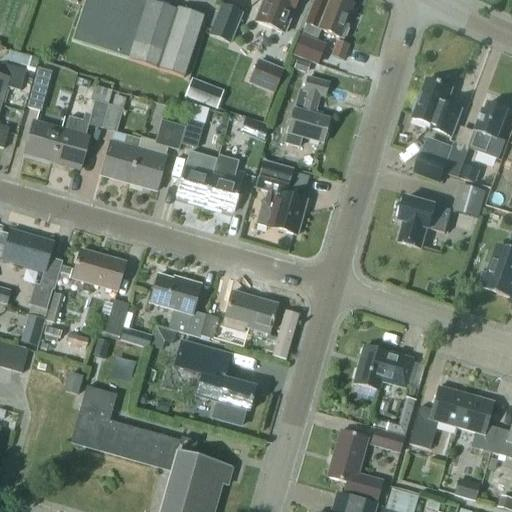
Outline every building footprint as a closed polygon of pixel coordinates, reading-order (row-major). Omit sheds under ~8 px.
[(84,0),(71,43),(128,61),(147,2),(147,0),(84,0)] [(262,3),(254,23),(284,35),(297,0),(259,0),(258,2),(262,3)] [(306,25),(300,40),(312,44),(313,45),(319,31),(321,31),(343,41),(348,27),(344,25),(353,5),(339,0),(314,0),(305,25),(306,25)] [(128,61),(185,79),(204,17),(178,9),(177,11),(147,2),(128,61)] [(208,36),(231,45),(243,15),(221,6),(208,36)] [(299,39),(292,59),(311,65),(315,51),(310,50),(312,44),(300,40),(299,39)] [(258,62),(249,84),(273,94),(282,72),(258,62)] [(0,105),(5,88),(19,92),(25,72),(1,66),(0,69),(0,105)] [(37,72),(26,109),(40,113),(51,73),(37,69),(37,72)] [(299,91),(284,145),(299,148),(301,139),(322,145),(328,121),(314,117),(320,97),(324,98),(328,85),(307,79),(303,92),(299,91)] [(191,81),(184,99),(201,105),(208,88),(191,81)] [(444,87),(444,86),(441,85),(441,86),(428,81),(420,102),(417,103),(414,112),(415,114),(413,120),(438,129),(437,132),(453,138),(461,117),(446,111),(454,90),(444,87)] [(88,124),(88,126),(102,130),(109,107),(107,106),(111,93),(94,88),(90,102),(94,103),(91,116),(88,124)] [(109,107),(102,130),(114,133),(115,134),(122,111),(121,111),(124,101),(115,98),(112,108),(109,107)] [(485,152),(483,156),(499,161),(505,143),(498,141),(509,111),(506,110),(508,104),(498,101),(496,107),(489,104),(487,111),(484,110),(470,146),(485,152)] [(188,122),(181,146),(196,150),(203,126),(207,112),(192,107),(188,122)] [(61,131),(52,163),(79,171),(88,138),(85,137),(88,126),(88,124),(82,122),(69,118),(65,132),(61,131)] [(239,134),(263,144),(270,129),(245,119),(239,134)] [(156,143),(155,145),(167,149),(178,152),(185,129),(181,127),(164,123),(163,122),(162,122),(156,143)] [(33,123),(24,156),(52,163),(61,131),(33,123)] [(0,147),(3,149),(9,130),(0,127),(0,147)] [(110,143),(100,177),(128,185),(138,150),(123,146),(124,140),(113,137),(111,143),(110,143)] [(445,173),(449,161),(454,148),(431,139),(422,165),(444,173),(444,172),(445,173)] [(445,173),(459,178),(470,147),(456,142),(454,148),(449,161),(445,173)] [(138,150),(128,185),(156,193),(166,158),(165,158),(138,150)] [(189,154),(176,199),(204,207),(217,162),(189,154)] [(217,162),(204,207),(232,215),(243,175),(234,173),(237,163),(218,158),(217,162)] [(266,204),(272,215),(268,230),(298,238),(308,203),(287,198),(293,173),(265,165),(256,190),(269,194),(266,204)] [(468,182),(475,185),(480,171),(473,168),(468,182)] [(453,213),(456,214),(479,220),(487,193),(460,185),(452,213),(453,213)] [(397,245),(422,251),(428,230),(445,235),(448,224),(450,224),(453,213),(452,213),(437,209),(437,207),(406,199),(400,223),(402,224),(397,245)] [(43,275),(40,287),(34,286),(28,306),(46,311),(52,291),(54,291),(62,263),(49,259),(53,244),(10,232),(1,263),(43,275)] [(499,294),(511,297),(511,240),(507,252),(498,249),(486,287),(500,292),(499,294)] [(72,281),(117,293),(125,264),(81,252),(72,281)] [(150,304),(174,311),(170,324),(187,329),(185,336),(197,340),(204,317),(193,314),(201,286),(181,281),(181,283),(158,276),(150,304)] [(0,304),(7,306),(11,293),(0,289),(0,304)] [(232,293),(222,327),(243,333),(244,329),(270,336),(278,306),(232,293)] [(115,302),(106,334),(118,337),(127,306),(115,302)] [(218,321),(204,317),(197,340),(216,345),(219,333),(214,332),(218,321)] [(118,341),(148,350),(152,338),(122,329),(118,341)] [(45,336),(58,340),(60,334),(47,330),(45,336)] [(68,343),(87,349),(89,341),(70,335),(68,343)] [(180,344),(173,369),(201,377),(198,389),(196,398),(195,399),(196,399),(215,405),(211,420),(239,428),(243,412),(247,413),(253,390),(222,381),(228,358),(180,344)] [(0,366),(0,369),(10,373),(17,349),(6,346),(0,366)] [(355,386),(378,393),(382,381),(390,383),(389,386),(405,390),(413,362),(398,357),(397,360),(389,357),(390,355),(366,348),(355,386)] [(28,352),(19,350),(17,349),(10,373),(21,376),(28,352)] [(70,378),(65,395),(77,398),(82,381),(70,378)] [(86,390),(70,446),(172,474),(161,511),(214,511),(222,485),(227,487),(232,468),(193,457),(197,444),(181,440),(180,444),(109,424),(116,398),(86,390)] [(436,425),(457,431),(467,398),(437,390),(431,412),(419,409),(408,446),(429,452),(436,425)] [(470,450),(492,456),(499,432),(486,428),(493,405),(467,398),(457,431),(474,436),(470,450)] [(372,428),(404,437),(414,402),(405,399),(398,425),(375,419),(372,428)] [(511,456),(511,422),(509,434),(499,432),(492,456),(511,461),(511,456)] [(374,432),(369,449),(399,457),(404,440),(374,432)] [(341,496),(377,506),(384,483),(358,475),(368,441),(341,434),(328,479),(344,484),(341,496)] [(452,496),(474,502),(478,486),(457,480),(452,496)] [(391,490),(385,511),(381,509),(380,511),(413,511),(417,498),(391,490)] [(375,511),(377,506),(341,496),(339,496),(334,511),(375,511)] [(423,511),(436,511),(439,504),(427,501),(423,511)]
